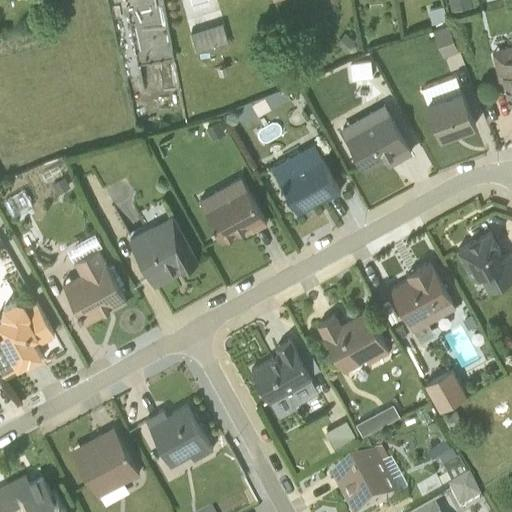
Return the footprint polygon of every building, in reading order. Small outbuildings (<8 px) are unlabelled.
[(124,0),(137,68),(173,63),(161,0),(124,0)] [(468,0),(448,0),(451,12),(470,8),(468,0)] [(442,9),(428,12),(431,25),(446,22),(442,9)] [(225,23),(193,31),(198,50),(230,42),(225,23)] [(432,33),(443,58),(457,53),(448,27),(432,33)] [(354,44),(344,35),(334,46),(344,55),(354,44)] [(511,105),(511,109),(511,46),(490,52),(498,83),(501,82),(507,105),(511,105)] [(294,76),(314,70),(311,61),(291,67),(294,76)] [(371,79),(369,63),(349,65),(351,81),(371,79)] [(454,79),(421,91),(440,142),(475,129),(461,91),(459,92),(454,79)] [(383,105),(340,130),(364,173),(384,162),(388,169),(412,155),(383,105)] [(224,136),(217,124),(206,130),(213,142),(224,136)] [(312,145),(271,169),(297,215),(323,201),(324,203),(340,194),(312,145)] [(240,179),(198,202),(221,244),(249,229),(252,233),(266,226),(240,179)] [(4,204),(12,218),(31,208),(23,193),(4,204)] [(172,216),(127,241),(154,289),(198,264),(172,216)] [(487,293),(511,279),(511,261),(509,256),(500,261),(496,253),(499,251),(490,235),(457,252),(473,281),(479,278),(487,293)] [(126,303),(98,249),(72,263),(79,275),(61,285),(84,327),(126,303)] [(390,292),(418,346),(434,337),(427,326),(455,311),(431,264),(415,272),(417,278),(390,292)] [(0,380),(0,381),(18,372),(19,374),(42,361),(34,345),(37,343),(39,346),(54,337),(35,305),(26,310),(22,304),(14,302),(3,309),(0,315),(0,317),(0,319),(0,380)] [(335,317),(316,328),(343,373),(364,361),(368,366),(387,355),(364,313),(340,326),(335,317)] [(297,357),(289,342),(275,350),(279,357),(250,373),(268,404),(269,403),(278,419),(295,410),(293,408),(316,395),(308,381),(310,380),(309,378),(319,373),(308,352),(297,357)] [(465,398),(451,372),(424,387),(439,414),(465,398)] [(162,412),(145,422),(170,468),(190,457),(193,462),(211,452),(197,426),(198,422),(195,418),(192,417),(187,407),(166,418),(162,412)] [(393,421),(385,408),(370,417),(378,430),(393,421)] [(463,426),(455,413),(442,420),(450,434),(463,426)] [(344,424),(325,436),(334,451),(354,439),(344,424)] [(111,429),(71,452),(98,500),(139,478),(111,429)] [(445,442),(425,454),(431,463),(437,459),(447,476),(444,478),(443,477),(440,479),(444,486),(466,473),(457,459),(455,460),(445,442)] [(380,448),(330,475),(350,511),(361,511),(406,487),(390,458),(387,460),(380,448)] [(480,496),(468,475),(448,486),(459,507),(480,496)] [(24,477),(0,490),(0,511),(16,511),(20,510),(21,511),(63,511),(53,493),(50,495),(41,479),(29,485),(24,477)] [(197,511),(218,511),(219,511),(213,503),(197,511)]
